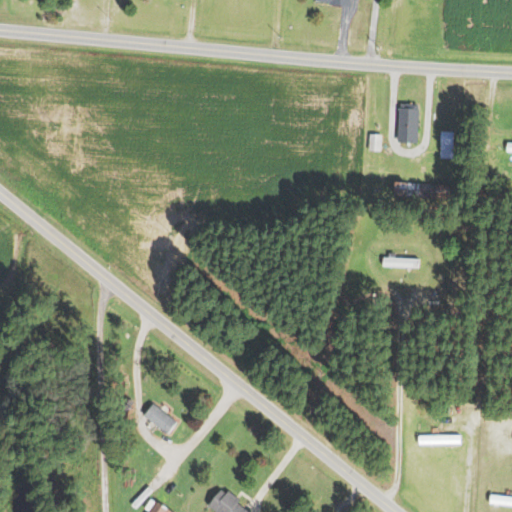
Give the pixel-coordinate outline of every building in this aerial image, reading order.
[(400,102),(419,103),(417,142),(398,142),(400,102)] [(452,132),(452,159),(439,159),(440,132),(452,132)] [(380,134),(380,150),(369,150),(369,134),(380,134)] [(449,184),(448,199),(392,196),(393,181),(449,184)] [(418,259),(418,268),(382,267),(382,257),(418,259)] [(152,403),(142,415),(166,434),(176,421),(152,403)] [(460,434),(460,444),(418,445),(418,435),(460,434)] [(511,487),(511,505),(492,503),(494,485),(511,487)] [(219,490),(225,494),(228,490),(240,500),(238,503),(250,511),(214,511),(207,506),(219,490)] [(149,511),(156,501),(172,511),(149,511)]
